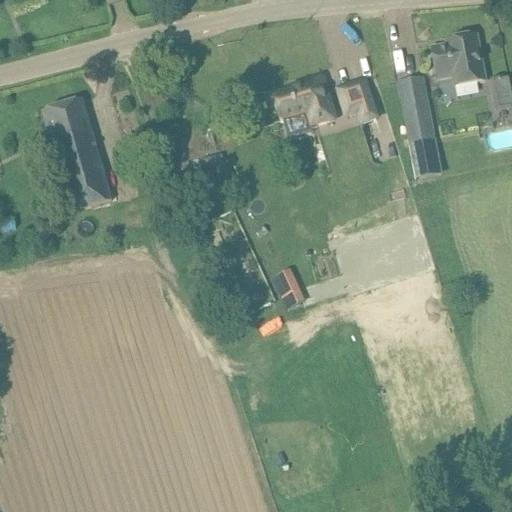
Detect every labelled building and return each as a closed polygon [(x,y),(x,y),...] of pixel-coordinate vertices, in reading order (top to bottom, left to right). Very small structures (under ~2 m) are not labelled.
[(447,48),(431,51),(437,82),(453,79),(455,90),(484,84),(476,38),(446,44),(447,48)] [(511,106),(511,84),(511,78),(491,81),(494,109),(511,106)] [(301,90),(272,98),(280,124),(307,116),(311,129),(334,122),(321,80),(300,87),(301,90)] [(423,80),(397,85),(409,147),(434,142),(423,80)] [(364,83),(338,92),(347,118),(359,114),(362,126),(376,122),(364,83)] [(83,103),(42,115),(71,216),(112,204),(110,198),(83,103)] [(222,156),(212,158),(214,168),(224,166),(222,156)] [(234,213),(197,229),(238,321),(275,304),(234,213)] [(295,271),(275,277),(285,311),(305,305),(295,271)]
